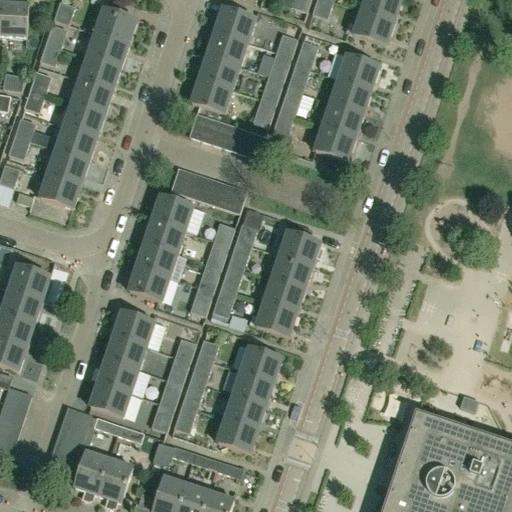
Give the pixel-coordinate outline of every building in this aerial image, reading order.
[(306,24),(313,0),(295,0),(290,19),(306,24)] [(328,23),(334,6),(318,0),(312,18),(328,23)] [(395,26),(403,3),(395,0),(367,0),(362,15),(395,26)] [(60,5),(55,24),(70,29),(76,10),(60,5)] [(30,8),(6,7),(4,41),(29,42),(30,8)] [(224,12),(216,36),(249,47),(257,23),(224,12)] [(105,14),(97,37),(130,48),(138,25),(105,14)] [(387,50),(395,26),(362,15),(354,39),(387,50)] [(53,28),(47,47),(62,52),(68,33),(53,28)] [(241,71),(249,47),(216,36),(208,60),(241,71)] [(122,72),(130,48),(97,37),(89,61),(122,72)] [(292,62),(298,43),(283,38),(277,57),(292,62)] [(303,45),(295,69),(311,74),(319,50),(303,45)] [(55,70),(62,52),(47,47),(41,65),(55,70)] [(284,85),(292,62),(277,57),(269,80),(284,85)] [(233,94),(241,71),(208,60),(200,83),(233,94)] [(348,60),(340,84),(373,95),(381,71),(348,60)] [(114,95),(122,72),(89,61),(82,84),(114,95)] [(303,98),(311,74),(295,69),(287,92),(303,98)] [(37,75),(31,94),(46,99),(52,80),(37,75)] [(6,77),(4,93),(23,97),(26,80),(6,77)] [(276,109),(284,85),(269,80),(261,104),(276,109)] [(225,118),(233,94),(200,83),(192,107),(225,118)] [(106,119),(114,95),(82,84),(74,108),(106,119)] [(365,118),(373,95),(340,84),(332,107),(365,118)] [(295,121),(303,98),(287,92),(279,116),(295,121)] [(40,117),(46,99),(31,94),(25,112),(40,117)] [(0,114),(8,116),(5,129),(12,131),(17,115),(9,113),(12,100),(0,97),(0,114)] [(269,132),(276,109),(261,104),(254,127),(269,132)] [(357,142),(365,118),(332,107),(324,131),(357,142)] [(98,142),(106,119),(74,108),(66,131),(58,128),(58,129),(98,142)] [(290,139),(295,121),(279,116),(268,150),(288,156),(293,140),(290,139)] [(190,140),(202,144),(210,121),(198,117),(190,140)] [(202,144),(213,148),(221,125),(210,121),(202,144)] [(21,122),(15,141),(30,146),(36,127),(21,122)] [(213,148),(225,152),(232,129),(221,125),(213,148)] [(90,166),(98,142),(58,129),(55,138),(63,140),(58,155),(90,166)] [(225,152),(236,156),(244,133),(232,129),(225,152)] [(349,166),(357,142),(324,131),(316,155),(349,166)] [(236,156),(247,160),(255,136),(244,133),(236,156)] [(259,163),(267,140),(255,136),(247,160),(259,163)] [(25,164),(30,146),(15,141),(9,159),(25,164)] [(82,189),(90,166),(58,155),(50,178),(43,175),(42,176),(82,189)] [(6,169),(0,184),(0,208),(9,211),(15,192),(21,174),(6,169)] [(172,195),(183,199),(191,176),(180,172),(172,195)] [(75,213),(82,189),(42,176),(39,185),(47,187),(42,202),(75,213)] [(183,199),(195,203),(203,180),(191,176),(183,199)] [(195,203),(206,206),(214,184),(203,180),(195,203)] [(206,206),(218,210),(225,187),(214,184),(206,206)] [(218,210),(229,214),(237,191),(225,187),(218,210)] [(241,218),(248,195),(237,191),(229,214),(241,218)] [(161,200),(153,224),(186,235),(194,211),(161,200)] [(178,258),(186,235),(153,224),(145,247),(178,258)] [(322,247),(309,243),(312,233),(286,224),(283,235),(289,237),(281,260),(314,271),(322,247)] [(221,227),(215,244),(229,249),(235,231),(221,227)] [(243,228),(237,245),(252,250),(258,233),(243,228)] [(222,273),(229,249),(215,244),(207,268),(222,273)] [(244,274),(252,250),(237,245),(229,269),(244,274)] [(170,282),(178,258),(145,247),(137,271),(170,282)] [(306,295),(314,271),(281,260),(276,275),(269,272),(266,281),(306,295)] [(214,296),(222,273),(207,268),(199,291),(214,296)] [(237,298),(244,274),(229,269),(221,293),(237,298)] [(18,270),(11,294),(43,304),(51,281),(18,270)] [(162,306),(170,282),(137,271),(129,295),(162,306)] [(298,318),(306,295),(266,281),(266,282),(273,284),(265,307),(298,318)] [(206,321),(214,296),(199,291),(190,315),(206,321)] [(230,318),(237,298),(221,293),(213,316),(210,325),(244,336),(248,324),(230,318)] [(35,328),(43,304),(11,294),(3,317),(35,328)] [(290,342),(298,318),(265,307),(260,321),(253,319),(250,329),(257,331),(290,342)] [(123,316),(115,339),(147,350),(155,327),(123,316)] [(0,342),(27,352),(35,328),(3,317),(0,325),(0,342)] [(139,374),(147,350),(115,339),(107,363),(139,374)] [(0,368),(19,375),(27,352),(0,342),(0,368)] [(181,342),(176,360),(191,365),(197,347),(181,342)] [(204,343),(199,361),(214,366),(220,348),(204,343)] [(250,352),(242,376),(275,386),(283,363),(250,352)] [(183,388),(191,365),(176,360),(168,383),(183,388)] [(206,390),(214,366),(199,361),(191,385),(206,390)] [(132,398),(139,374),(107,363),(99,387),(132,398)] [(267,410),(275,386),(242,376),(235,399),(267,410)] [(176,412),(183,388),(168,383),(160,407),(176,412)] [(198,413),(206,390),(191,385),(183,408),(198,413)] [(124,422),(132,398),(99,387),(91,411),(124,422)] [(9,392),(6,402),(29,410),(33,399),(9,392)] [(259,434),(267,410),(235,399),(227,423),(259,434)] [(479,405),(464,400),(459,410),(475,416),(479,405)] [(26,420),(29,410),(6,402),(3,413),(26,420)] [(168,436),(176,412),(160,407),(152,431),(168,436)] [(190,437),(198,413),(183,408),(175,432),(190,437)] [(69,411),(65,422),(89,430),(93,419),(69,411)] [(0,423),(22,431),(26,420),(3,413),(0,420),(0,423)] [(395,480),(375,511),(511,511),(511,449),(416,417),(395,480)] [(119,439),(122,429),(98,421),(95,432),(119,439)] [(86,440),(89,430),(65,422),(62,432),(86,440)] [(0,435),(19,441),(22,431),(0,423),(0,435)] [(252,457),(259,434),(227,423),(219,447),(252,457)] [(145,437),(122,429),(119,439),(141,447),(145,437)] [(82,450),(86,440),(62,432),(59,442),(82,450)] [(0,446),(15,452),(19,441),(0,435),(0,446)] [(79,461),(82,450),(59,442),(55,453),(79,461)] [(0,458),(12,462),(15,452),(0,446),(0,458)] [(195,469),(199,458),(175,450),(172,461),(195,469)] [(75,471),(79,461),(55,453),(52,463),(75,471)] [(99,499),(111,464),(87,456),(76,491),(90,496),(87,504),(94,506),(96,498),(99,499)] [(219,476),(222,465),(199,458),(195,469),(219,476)] [(72,482),(75,471),(52,463),(48,474),(72,482)] [(134,471),(111,464),(99,499),(112,503),(110,511),(113,511),(117,511),(119,505),(123,506),(134,471)] [(242,484),(246,473),(222,465),(219,476),(242,484)] [(181,511),(189,489),(166,481),(155,511),(181,511)] [(207,511),(213,496),(189,489),(181,511),(207,511)] [(233,511),(236,504),(213,496),(207,511),(233,511)]
